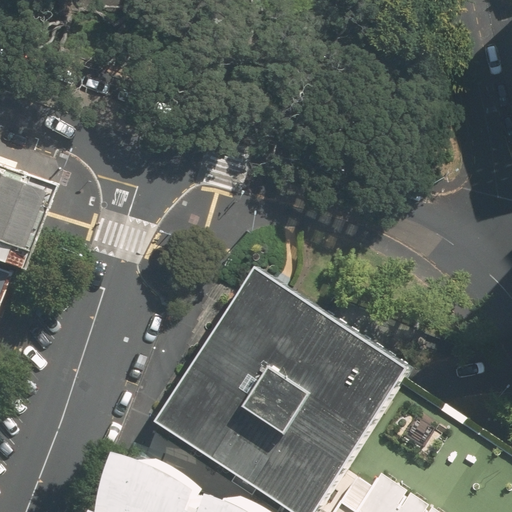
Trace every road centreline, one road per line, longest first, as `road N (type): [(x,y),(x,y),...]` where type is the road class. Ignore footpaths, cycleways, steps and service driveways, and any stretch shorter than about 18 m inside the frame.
road 1 (tertiary): [(160,144),(26,511)]
road 2 (residential): [(494,282),(420,227),(160,144)]
road 3 (residential): [(462,0),(498,159),(494,282)]
road 4 (tertiary): [(160,144),(0,88)]
